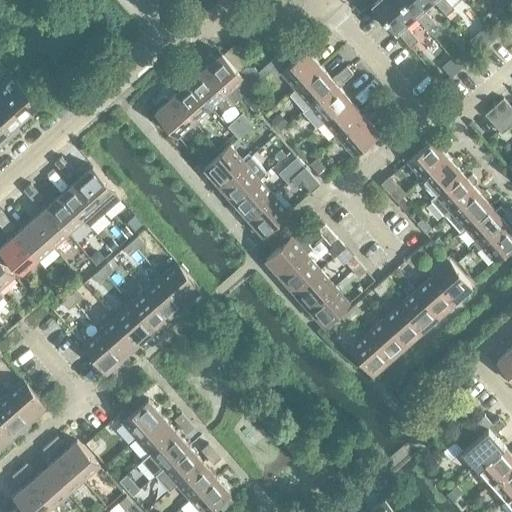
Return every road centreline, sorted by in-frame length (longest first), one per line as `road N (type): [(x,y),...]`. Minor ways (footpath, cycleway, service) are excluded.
road 1 (residential): [(0,187),(172,34)]
road 2 (residential): [(402,259),(351,193),(426,120)]
road 3 (residential): [(172,34),(326,3)]
road 4 (residential): [(326,3),(426,120)]
